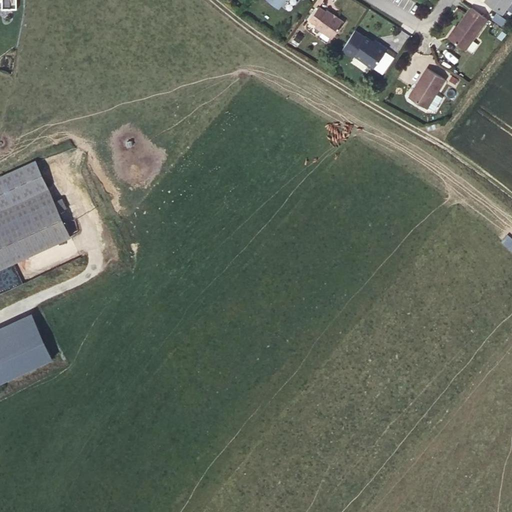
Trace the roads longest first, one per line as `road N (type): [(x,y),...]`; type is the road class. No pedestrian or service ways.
road 1 (track): [(511,197),(449,149),(207,0)]
road 2 (track): [(62,164),(95,248),(94,268),(0,316)]
